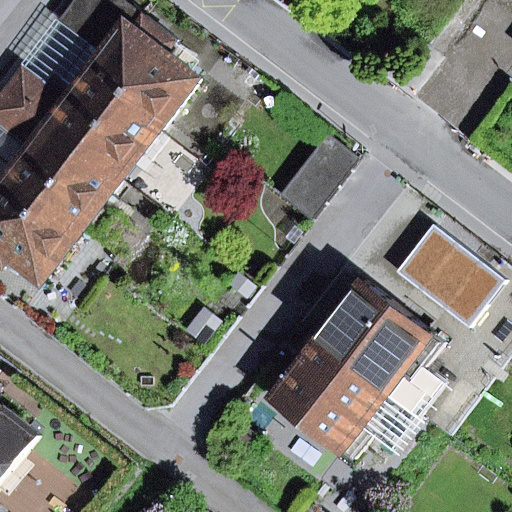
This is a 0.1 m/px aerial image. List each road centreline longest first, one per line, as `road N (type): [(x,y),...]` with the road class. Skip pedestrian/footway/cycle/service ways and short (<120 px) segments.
road 1 (residential): [(414,137),(164,454)]
road 2 (tertiary): [(414,137),(234,0)]
road 3 (residential): [(0,330),(164,454)]
road 4 (residential): [(414,137),(511,13)]
road 5 (tertiary): [(511,212),(414,137)]
